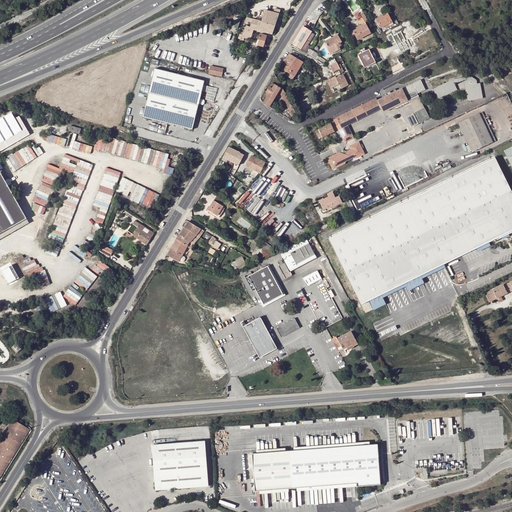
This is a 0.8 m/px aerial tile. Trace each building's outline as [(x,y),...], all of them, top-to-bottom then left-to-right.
[(256,31),(272,35),(275,26),(276,22),(280,10),(274,8),(270,8),(269,12),(265,11),(263,18),(261,22),(259,21),(256,31)] [(383,16),(376,19),(381,28),(385,27),(386,28),(390,26),(388,24),(392,22),(388,14),(384,17),(383,16)] [(251,38),(252,33),(253,30),(256,31),(259,21),(253,20),(250,28),(246,26),(244,30),(242,35),(245,36),(244,38),(245,38),(247,39),(248,37),(251,38)] [(366,24),(353,31),(357,40),(371,33),(366,24)] [(312,32),(312,31),(303,26),(292,44),(301,50),(312,33),(312,32)] [(312,33),(301,50),(304,51),(306,48),(314,34),(312,33)] [(266,36),(261,34),(257,45),(263,47),(263,46),(266,48),(268,41),(265,40),(266,36)] [(325,42),(327,47),(329,46),(333,53),(340,49),(339,47),(341,46),(342,45),(341,45),(342,44),(341,42),(342,42),(339,37),(334,41),(332,38),(325,42)] [(306,48),(304,51),(316,59),(318,57),(320,55),(314,51),(312,53),(306,48)] [(365,68),(375,63),(376,63),(369,49),(366,51),(365,48),(360,51),(361,53),(358,55),(365,68)] [(290,54),(281,68),(288,73),(287,76),(292,80),(303,63),(290,54)] [(337,63),(330,66),(333,72),(340,69),(342,72),(344,71),(340,64),(338,65),(337,63)] [(224,69),(210,66),(208,73),(222,77),(224,69)] [(204,80),(155,68),(143,117),(162,122),(180,127),(192,129),(195,118),(195,115),(198,104),(199,99),(204,80)] [(335,77),(330,79),(334,87),(339,85),(341,89),(349,86),(343,74),(340,76),(336,78),(335,77)] [(471,76),(452,80),(454,83),(458,82),(459,89),(465,88),(467,101),(483,98),(480,83),(477,84),(477,80),(471,76)] [(421,80),(380,100),(384,108),(406,97),(408,96),(416,113),(414,114),(418,123),(420,122),(421,123),(429,119),(417,94),(425,90),(421,80)] [(452,80),(433,89),(438,99),(457,90),(454,83),(452,80)] [(279,91),(280,89),(272,84),(264,96),(267,98),(264,104),(269,107),(279,91)] [(281,97),(288,109),(292,107),(288,99),(285,94),(281,97)] [(384,108),(380,100),(378,101),(382,109),(384,113),(393,108),(408,101),(406,97),(384,108)] [(334,119),(345,142),(348,140),(354,137),(349,125),(382,109),(378,101),(376,98),(334,119)] [(408,101),(393,108),(394,110),(410,102),(409,100),(408,101)] [(482,112),(458,123),(469,145),(471,151),(472,152),(495,141),(482,112)] [(414,114),(413,114),(406,117),(411,127),(418,124),(418,123),(414,114)] [(16,120),(0,127),(0,148),(24,137),(16,120)] [(330,124),(316,131),(320,139),(334,132),(330,124)] [(81,129),(70,126),(69,131),(74,133),(77,134),(79,134),(81,129)] [(94,150),(166,166),(164,172),(168,172),(171,158),(168,158),(170,152),(110,138),(109,140),(97,138),(94,150)] [(341,152),(329,159),(335,169),(346,163),(348,161),(356,156),(357,158),(366,154),(360,141),(351,146),(352,147),(350,148),(348,151),(345,151),(344,153),(341,152)] [(6,158),(14,171),(37,157),(29,144),(6,158)] [(229,148),(222,160),(226,163),(228,160),(238,165),(243,155),(229,148)] [(79,204),(93,163),(65,154),(60,167),(48,163),(34,202),(35,202),(32,210),(45,214),(60,168),(75,173),(71,185),(77,187),(76,191),(68,189),(66,195),(76,198),(74,202),(79,204)] [(253,180),(255,178),(259,175),(265,163),(252,156),(246,167),(247,168),(245,173),(250,176),(249,178),(253,180)] [(416,279),(502,237),(509,233),(511,232),(511,192),(494,157),(329,239),(362,306),(373,301),(377,309),(386,304),(382,296),(409,283),(411,283),(415,281),(416,279)] [(116,179),(115,181),(119,182),(121,171),(107,168),(105,173),(109,174),(108,177),(116,179)] [(0,227),(3,232),(26,219),(0,172),(0,227)] [(101,207),(97,221),(104,223),(114,188),(112,188),(112,186),(101,183),(95,205),(101,207)] [(318,200),(322,207),(323,207),(324,209),(327,208),(327,209),(342,202),(339,196),(335,198),(332,192),(327,194),(329,198),(324,200),(323,198),(318,200)] [(217,195),(214,201),(223,206),(226,201),(217,195)] [(214,201),(208,209),(217,215),(223,206),(214,201)] [(3,232),(5,236),(29,223),(26,219),(3,232)] [(146,245),(154,234),(135,221),(128,231),(133,235),(146,245)] [(200,229),(188,221),(184,228),(196,235),(197,234),(200,229)] [(179,235),(189,242),(196,235),(184,228),(179,235)] [(133,235),(128,231),(124,236),(130,240),(133,235)] [(187,245),(189,242),(179,235),(176,240),(187,245)] [(189,242),(192,244),(199,237),(196,235),(189,242)] [(306,239),(289,248),(279,253),(285,263),(288,269),(292,267),(294,270),(316,258),(306,239)] [(187,246),(187,245),(176,240),(167,255),(178,262),(179,260),(182,255),(183,253),(187,246)] [(112,251),(102,246),(100,251),(110,256),(112,251)] [(192,250),(193,249),(190,247),(189,247),(187,246),(183,253),(186,255),(187,253),(186,252),(188,248),(192,250)] [(255,257),(259,251),(260,249),(257,246),(251,255),(255,257)] [(236,267),(246,262),(243,256),(233,262),(236,267)] [(329,262),(326,257),(321,260),(323,265),(322,265),(342,301),(343,300),(347,298),(328,262),(329,262)] [(104,269),(107,264),(100,261),(97,266),(104,269)] [(288,269),(285,263),(283,264),(281,261),(278,263),(280,266),(279,266),(284,276),(291,272),(294,270),(292,267),(288,269)] [(9,284),(20,279),(13,264),(2,269),(9,284)] [(268,266),(248,276),(254,288),(263,305),(282,295),(268,266)] [(317,270),(303,278),(307,286),(322,279),(317,270)] [(254,288),(248,276),(245,277),(252,289),(254,288)] [(503,284),(485,294),(489,302),(496,299),(501,296),(507,293),(504,285),(503,284)] [(76,304),(82,297),(70,288),(64,295),(76,304)] [(61,291),(44,299),(51,313),(67,304),(61,291)] [(278,348),(260,317),(243,327),(260,358),(278,348)] [(298,325),(294,318),(276,328),(280,335),(298,325)] [(336,337),(332,339),(339,352),(347,348),(352,345),(353,346),(358,344),(351,332),(338,339),(336,337)] [(11,418),(4,430),(24,442),(31,430),(11,418)] [(0,480),(24,442),(4,430),(0,435),(0,480)] [(206,441),(152,446),(156,490),(209,486),(206,441)] [(293,446),(293,449),(370,444),(370,441),(293,446)] [(370,444),(293,449),(289,449),(285,449),(256,451),(251,452),(254,489),(259,489),(287,487),(291,487),(296,486),(355,482),(356,486),(379,484),(377,443),(370,444)] [(244,451),(223,453),(225,478),(246,477),(244,451)]
